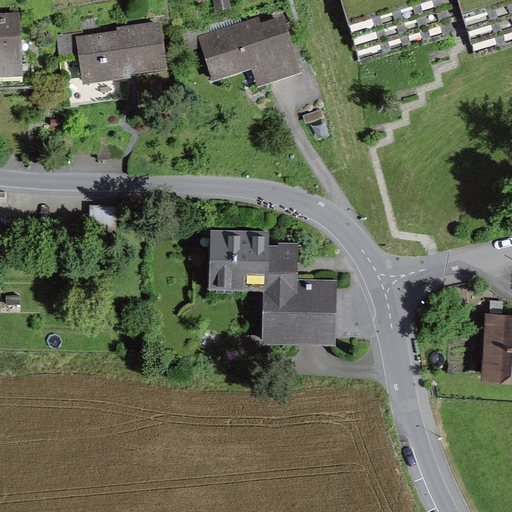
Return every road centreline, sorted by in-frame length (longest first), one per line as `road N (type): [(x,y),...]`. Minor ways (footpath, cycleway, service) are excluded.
road 1 (residential): [(381,282),(344,228),(322,211),(258,193),(0,182)]
road 2 (residential): [(449,511),(409,411),(381,282)]
road 3 (residential): [(381,282),(511,249)]
